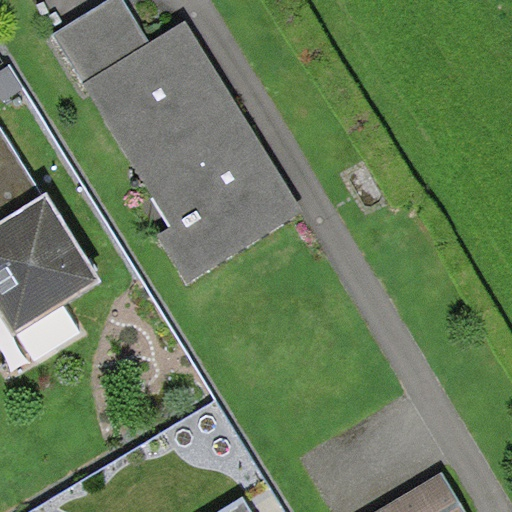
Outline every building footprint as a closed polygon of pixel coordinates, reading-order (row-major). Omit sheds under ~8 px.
[(86,88),(151,48),(121,0),(116,0),(55,38),(86,88)] [(248,124),(187,25),(151,48),(86,88),(173,228),(160,235),(189,282),(302,212),(248,124)] [(0,224),(45,195),(0,123),(0,224)] [(0,224),(0,315),(14,338),(102,283),(45,195),(0,224)] [(468,511),(444,470),(372,511),(468,511)] [(250,511),(243,499),(221,511),(250,511)]
